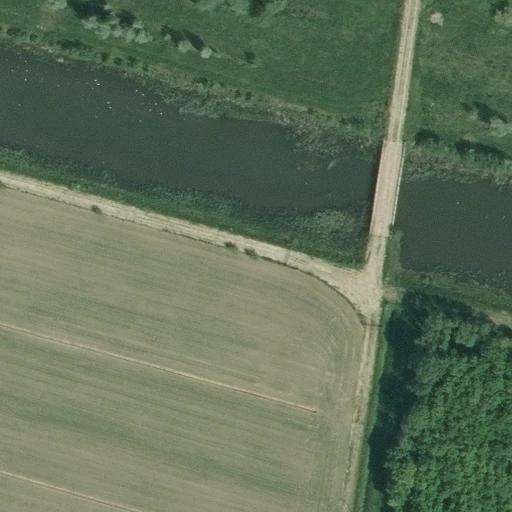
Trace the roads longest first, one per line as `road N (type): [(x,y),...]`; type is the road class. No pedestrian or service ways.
road 1 (track): [(392,137),(370,278),(0,177)]
road 2 (track): [(413,0),(392,137)]
